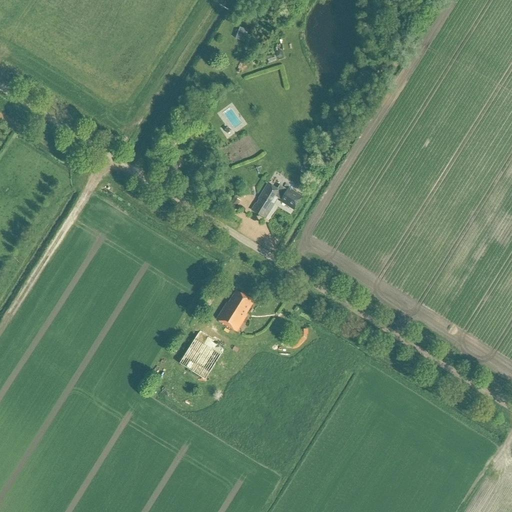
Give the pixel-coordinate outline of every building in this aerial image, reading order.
[(240,28),(236,39),(244,42),(248,31),(240,28)] [(234,129),(244,123),(234,106),(224,112),(234,129)] [(178,175),(184,163),(173,157),(167,169),(178,175)] [(277,190),(269,185),(252,211),(265,219),(266,219),(270,211),(278,198),(281,200),(280,202),(294,210),(302,197),(288,188),(287,190),(279,186),(277,190)] [(234,197),(228,207),(234,211),(240,201),(234,197)] [(229,305),(227,304),(217,320),(237,332),(247,316),(246,315),(254,302),(237,292),(229,305)] [(207,381),(227,349),(201,333),(181,365),(207,381)]
